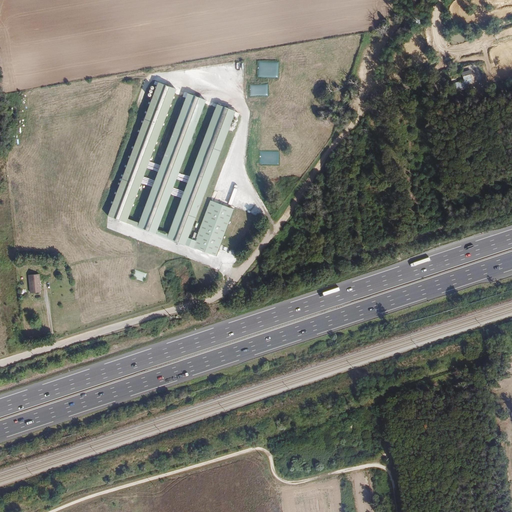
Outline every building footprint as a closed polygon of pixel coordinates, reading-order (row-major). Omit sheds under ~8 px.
[(470,67),(461,70),(463,75),(472,72),(470,67)] [(472,76),(451,82),(454,92),(467,88),(465,83),(473,81),(472,76)] [(158,231),(206,102),(187,95),(139,224),(128,220),(176,91),(158,84),(109,217),(216,258),(234,211),(211,203),(196,242),(188,239),(235,113),(217,106),(169,235),(158,231)] [(147,273),(135,269),(132,278),(144,282),(147,273)] [(41,293),(40,276),(29,277),(31,294),(41,293)]
